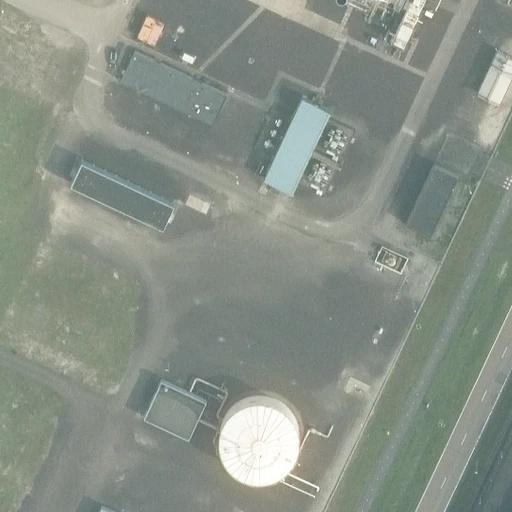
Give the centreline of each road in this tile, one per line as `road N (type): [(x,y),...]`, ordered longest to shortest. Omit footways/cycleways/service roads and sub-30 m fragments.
road 1 (unknown): [(0,346),(117,408),(115,434),(68,511)]
road 2 (unclassified): [(432,511),(511,342)]
